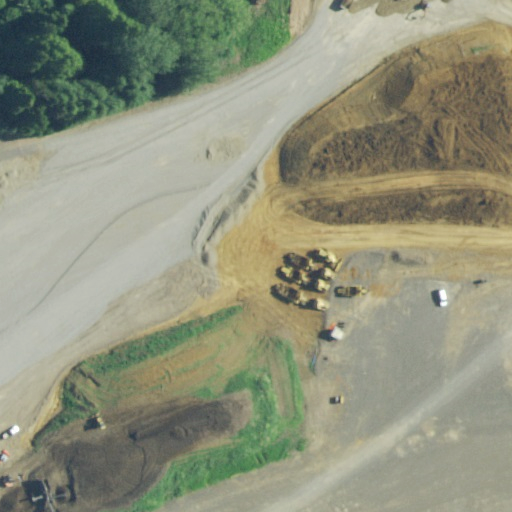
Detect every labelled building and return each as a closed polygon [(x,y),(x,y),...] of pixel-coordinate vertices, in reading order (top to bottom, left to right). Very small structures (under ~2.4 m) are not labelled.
[(133,420),(108,431),(115,448),(141,438),(133,420)] [(92,426),(70,434),(82,469),(110,458),(104,443),(99,445),(92,426)] [(174,444),(147,455),(154,473),(182,462),(174,444)] [(251,445),(233,450),(240,477),(259,472),(251,445)] [(68,448),(17,469),(25,488),(76,467),(68,448)] [(0,463),(0,504),(13,500),(0,463)] [(187,473),(152,488),(157,502),(193,487),(187,473)] [(267,479),(241,487),(247,506),(263,501),(260,492),(270,489),(267,479)]
